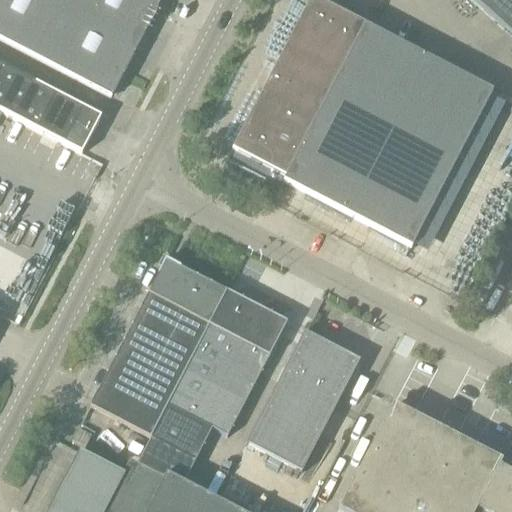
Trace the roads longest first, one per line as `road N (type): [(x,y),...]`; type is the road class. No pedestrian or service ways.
road 1 (unclassified): [(511,374),(148,180)]
road 2 (unclassified): [(0,451),(148,180)]
road 3 (unclassified): [(148,180),(237,0)]
